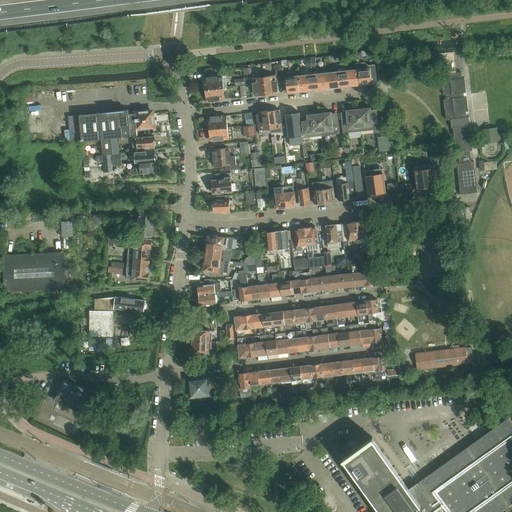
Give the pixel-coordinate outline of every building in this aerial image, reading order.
[(347,60),(342,60),(343,70),(342,70),(344,86),(359,84),(358,76),(357,76),(356,70),(348,71),(347,60)] [(357,70),(356,70),(357,76),(358,76),(359,84),(360,84),(362,85),(363,84),(375,82),(376,82),(377,82),(375,65),(369,66),(365,63),(356,64),(357,70)] [(275,75),(264,76),(266,95),(277,93),(276,82),(283,81),(282,75),(281,65),(275,65),(276,75),(275,75)] [(316,73),(312,73),(314,89),(326,88),(327,88),(329,87),(328,80),(326,80),(325,73),(325,69),(316,69),(316,73)] [(339,72),(325,73),(326,80),(328,80),(329,87),(330,87),(332,88),(333,87),(344,86),(342,70),(339,70),(339,72)] [(286,75),(282,75),(283,81),(284,92),(287,92),(296,91),(298,92),(299,90),(298,83),(300,83),(299,76),(299,71),(285,73),(286,75)] [(453,128),(456,153),(458,152),(459,163),(457,164),(460,194),(477,192),(474,162),(471,162),(470,151),(473,151),(470,126),(469,117),(467,118),(466,112),(468,111),(467,97),(464,97),(464,93),(466,93),(465,78),(462,78),(462,72),(441,75),(443,95),(446,95),(446,99),(444,100),(446,120),(451,120),(452,128),(453,128)] [(300,83),(298,83),(299,90),(314,89),(312,73),(309,73),(309,75),(299,76),(300,83)] [(204,78),(205,89),(224,87),(224,88),(227,88),(226,76),(204,78)] [(264,76),(253,78),(255,96),(266,95),(264,76)] [(224,87),(205,89),(207,101),(228,99),(227,94),(225,94),(224,88),(224,87)] [(358,109),(361,131),(379,129),(377,113),(371,114),(371,108),(358,109)] [(361,131),(358,109),(346,111),(348,122),(342,122),(343,133),(361,131)] [(99,113),(79,115),(82,141),(101,139),(103,155),(109,154),(113,154),(111,138),(117,137),(137,136),(137,130),(152,128),(155,125),(153,113),(150,110),(135,112),(135,113),(129,114),(128,110),(99,113)] [(279,110),(268,111),(271,134),(282,132),(281,128),(280,115),(279,110)] [(268,111),(257,112),(258,119),(259,130),(260,135),(271,134),(268,111)] [(319,114),(322,136),(339,134),(338,123),(333,123),(332,114),(331,112),(319,114)] [(253,113),(245,114),(246,126),(254,125),(253,113)] [(285,114),(288,138),(302,137),(299,113),(285,114)] [(322,136),(319,114),(307,115),(307,116),(308,126),(302,126),(304,138),(322,136)] [(208,118),(209,130),(228,128),(227,116),(208,118)] [(68,118),(71,142),(80,141),(78,117),(68,118)] [(254,125),(246,126),(247,135),(255,134),(254,125)] [(488,128),(490,142),(501,141),(499,126),(488,128)] [(228,128),(209,130),(210,141),(234,139),(233,127),(228,128)] [(379,136),(379,150),(392,150),(391,136),(379,136)] [(156,146),(155,142),(154,141),(154,137),(137,138),(133,138),(134,150),(137,149),(154,148),(154,147),(156,146)] [(248,142),(240,143),(241,155),(249,154),(248,142)] [(213,158),(234,156),(233,147),(229,148),(212,149),(213,158)] [(135,152),(136,164),(156,162),(156,160),(157,158),(157,156),(155,154),(154,150),(135,152)] [(260,152),(253,153),(255,167),(261,167),(260,152)] [(113,154),(109,154),(111,167),(112,166),(112,163),(120,162),(120,153),(119,153),(113,154)] [(103,155),(103,168),(105,168),(113,167),(112,166),(111,167),(109,154),(103,155)] [(234,156),(213,158),(214,167),(225,165),(226,171),(240,169),(239,164),(235,164),(234,156)] [(352,167),(357,198),(364,197),(359,159),(352,159),(353,166),(352,167)] [(357,198),(352,167),(352,161),(345,162),(348,182),(347,183),(346,178),(337,180),(338,184),(337,184),(339,200),(338,200),(338,201),(357,198)] [(156,162),(136,164),(136,169),(131,171),(132,175),(157,172),(156,168),(158,166),(158,163),(156,162)] [(440,177),(438,164),(431,165),(432,169),(414,171),(416,188),(419,188),(420,189),(424,189),(425,187),(434,186),(434,178),(440,177)] [(281,166),(265,168),(265,171),(266,179),(272,178),(271,170),(281,169),(281,168),(281,166)] [(295,167),(281,168),(281,169),(282,174),(291,173),(291,177),(296,176),(296,174),(295,167)] [(265,168),(255,169),(256,191),(267,190),(266,179),(265,171),(265,168)] [(382,169),(365,171),(368,195),(386,193),(382,169)] [(213,192),(213,193),(232,191),(231,176),(230,172),(216,174),(216,180),(212,181),(212,188),(211,188),(212,190),(213,192)] [(296,174),(296,176),(298,187),(300,206),(311,204),(309,187),(304,188),(302,173),(296,174)] [(322,181),(325,202),(335,201),(333,187),(332,180),(322,181)] [(325,202),(322,181),(312,182),(313,190),(315,203),(314,203),(314,204),(325,202)] [(286,207),(283,186),(283,183),(277,184),(277,187),(274,192),(275,208),(275,209),(286,207)] [(283,186),(286,207),(296,206),(294,186),(288,187),(287,186),(283,186)] [(263,192),(256,193),(259,208),(265,207),(263,192)] [(254,193),(246,193),(247,204),(255,204),(254,193)] [(224,211),(224,213),(230,213),(230,204),(233,204),(233,200),(230,200),(229,195),(214,196),(214,200),(214,205),(212,206),(212,209),(214,210),(214,212),(224,211)] [(138,236),(151,237),(153,215),(139,214),(139,221),(125,220),(125,227),(138,228),(138,236)] [(359,240),(369,238),(367,221),(362,221),(360,221),(358,222),(357,222),(359,240)] [(341,224),(343,242),(344,246),(349,245),(349,241),(359,240),(357,222),(356,222),(354,222),(352,223),(341,224)] [(343,242),(341,224),(336,224),(331,225),(328,225),(326,226),(325,226),(327,244),(343,242)] [(305,228),(307,247),(318,245),(315,227),(310,228),(308,228),(306,228),(305,228)] [(301,247),(307,247),(305,228),(304,229),(301,228),(299,229),(294,230),(297,248),(297,251),(302,251),(301,247)] [(275,232),(277,253),(278,255),(283,254),(282,250),(288,249),(286,231),(275,232)] [(277,253),(275,232),(265,233),(268,255),(277,253)] [(108,247),(116,248),(117,237),(109,236),(108,247)] [(206,237),(205,243),(207,244),(207,247),(232,250),(233,238),(227,238),(208,236),(208,237),(206,237)] [(128,249),(150,251),(151,240),(135,238),(135,245),(129,244),(128,249)] [(205,248),(204,255),(206,255),(205,259),(224,260),(224,261),(230,261),(232,250),(226,249),(207,247),(207,248),(205,248)] [(370,249),(371,259),(379,258),(377,248),(370,249)] [(134,253),(133,259),(149,261),(150,251),(128,249),(128,253),(134,253)] [(352,264),(355,264),(352,250),(346,251),(348,265),(352,264)] [(324,253),(326,267),(333,266),(331,252),(324,253)] [(4,256),(5,292),(65,289),(64,253),(4,256)] [(324,257),(309,259),(310,268),(325,266),(324,257)] [(127,264),(126,269),(148,271),(149,261),(133,259),(133,265),(127,264)] [(203,259),(202,270),(204,270),(204,271),(223,273),(229,273),(230,261),(224,261),(224,260),(205,259),(203,259)] [(256,264),(245,263),(236,262),(235,265),(248,266),(249,274),(257,273),(256,264)] [(352,274),(354,286),(364,285),(362,273),(358,273),(357,264),(355,264),(352,264),(353,274),(352,274)] [(148,271),(126,269),(126,273),(128,273),(127,279),(148,281),(148,271)] [(309,273),(312,292),(313,292),(313,291),(322,290),(321,278),(316,278),(315,270),(310,270),(310,272),(309,273)] [(289,282),(291,294),(302,293),(299,274),(299,271),(292,272),(294,281),(289,282)] [(362,273),(364,285),(364,286),(375,284),(374,271),(362,273)] [(285,272),(278,273),(281,295),(291,294),(289,282),(286,282),(285,272)] [(274,284),(269,284),(270,297),(281,295),(278,273),(273,273),(274,284)] [(299,274),(302,293),(312,292),(309,273),(299,274)] [(342,275),(343,288),(354,286),(352,274),(342,275)] [(260,285),(258,285),(260,298),(270,297),(269,284),(264,285),(263,275),(258,275),(260,285)] [(342,275),(331,276),(333,289),(343,288),(342,275)] [(333,289),(331,276),(321,278),(322,290),(333,289)] [(250,300),(248,287),(247,278),(241,279),(242,287),(238,288),(238,290),(235,290),(234,298),(239,298),(239,301),(250,300)] [(198,292),(199,296),(222,293),(220,283),(214,284),(198,286),(197,289),(198,292)] [(260,298),(258,285),(248,287),(250,300),(251,299),(260,298)] [(199,296),(196,296),(196,300),(199,300),(199,303),(200,306),(217,303),(216,298),(232,296),(232,292),(222,293),(199,296)] [(89,311),(89,337),(113,337),(114,309),(144,313),(144,310),(145,310),(147,309),(147,305),(146,303),(145,303),(145,301),(115,297),(115,299),(95,300),(96,311),(89,311)] [(365,301),(367,314),(368,321),(376,320),(375,313),(379,312),(377,299),(366,301),(365,301)] [(367,314),(365,301),(355,302),(357,315),(358,315),(359,322),(364,322),(363,314),(367,314)] [(345,303),(347,316),(357,315),(355,302),(345,303)] [(335,305),(337,325),(345,324),(344,321),(343,321),(342,317),(347,316),(345,303),(335,305)] [(335,305),(324,306),(326,319),(333,318),(334,325),(337,325),(335,305)] [(324,306),(314,307),(315,320),(317,320),(317,327),(322,326),(321,320),(326,319),(324,306)] [(304,309),(306,328),(311,328),(310,321),(315,320),(314,307),(304,309)] [(293,310),(295,323),(296,323),(296,325),(301,325),(302,329),(306,328),(304,309),(293,310)] [(283,311),(285,331),(293,330),(292,323),(295,323),(293,310),(283,311)] [(272,313),(275,332),(285,331),(283,311),(272,313)] [(272,313),(262,314),(264,333),(275,332),(272,313)] [(253,315),(251,315),(253,328),(260,327),(260,334),(264,333),(262,314),(253,315)] [(253,328),(251,315),(242,316),(237,317),(236,319),(238,337),(244,336),(244,329),(253,328)] [(369,323),(370,342),(370,343),(382,341),(380,328),(376,329),(375,322),(369,323)] [(358,324),(360,344),(370,342),(369,323),(358,324)] [(360,344),(358,324),(348,325),(350,345),(360,344)] [(348,325),(338,327),(340,346),(350,345),(348,325)] [(340,346),(338,327),(333,327),(334,334),(331,334),(331,327),(327,328),(329,347),(340,346)] [(327,328),(317,329),(320,349),(329,347),(327,328)] [(314,336),(307,337),(309,350),(320,349),(317,329),(313,330),(314,336)] [(193,341),(212,342),(212,335),(210,335),(210,331),(193,330),(193,331),(192,331),(192,335),(193,335),(193,341)] [(297,338),(298,351),(309,350),(307,337),(304,337),(303,331),(297,332),(298,338),(297,338)] [(255,343),(257,356),(258,356),(267,355),(265,335),(260,336),(261,342),(255,343)] [(265,335),(267,355),(277,353),(276,341),(272,341),(271,335),(265,335)] [(257,356),(255,343),(254,337),(245,338),(238,338),(240,356),(242,358),(247,357),(257,356)] [(89,338),(89,350),(113,350),(113,338),(89,338)] [(298,351),(297,338),(286,339),(288,352),(298,351)] [(216,348),(235,346),(234,339),(228,340),(227,340),(220,341),(216,341),(216,348)] [(286,339),(276,341),(277,353),(288,352),(286,339)] [(212,342),(193,341),(192,348),(191,348),(191,352),(192,352),(209,353),(209,349),(211,349),(212,342)] [(416,355),(418,369),(468,364),(468,363),(474,362),(472,349),(466,350),(466,349),(416,355)] [(373,358),(375,371),(375,380),(383,379),(382,376),(385,376),(385,370),(384,357),(373,358)] [(362,359),(364,373),(375,371),(373,358),(372,358),(362,359)] [(364,373),(362,359),(352,361),(354,374),(364,373)] [(342,362),(343,375),(354,374),(352,361),(342,362)] [(331,363),(333,376),(343,375),(342,362),(331,363)] [(331,363),(321,364),(323,377),(323,383),(328,382),(328,380),(333,380),(333,376),(331,363)] [(310,366),(312,379),(323,377),(321,364),(311,365),(310,366)] [(310,366),(300,367),(302,380),(312,379),(310,366)] [(302,380),(300,367),(290,368),(291,381),(292,385),(302,384),(302,380)] [(279,369),(281,382),(282,382),(283,391),(284,395),(287,395),(285,382),(291,381),(290,368),(279,369)] [(279,369),(269,370),(271,383),(281,382),(279,369)] [(269,370),(259,372),(260,385),(271,383),(269,370)] [(259,372),(249,373),(250,386),(260,385),(259,372)] [(250,386),(249,373),(238,374),(240,394),(251,393),(250,386)] [(209,396),(210,396),(208,377),(207,377),(207,378),(190,380),(190,379),(189,380),(190,389),(189,391),(190,394),(191,395),(191,398),(192,398),(192,397),(209,395),(209,396)] [(55,400),(85,414),(94,394),(64,380),(55,400)] [(498,511),(502,510),(503,511),(510,507),(508,505),(511,502),(511,418),(510,416),(509,417),(501,423),(502,423),(499,426),(497,424),(494,427),(495,428),(480,439),(418,483),(419,484),(410,491),(373,440),(345,461),(381,511),(498,511)]
